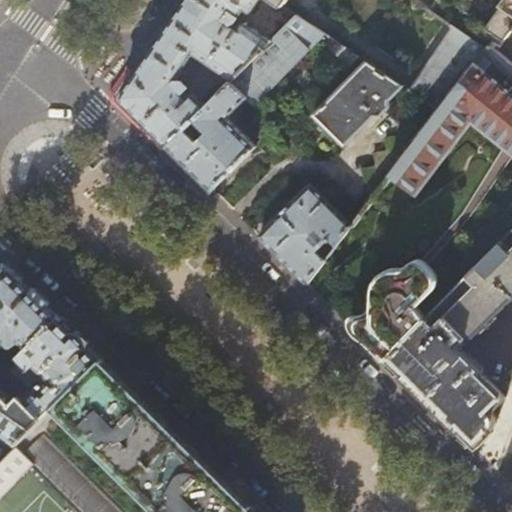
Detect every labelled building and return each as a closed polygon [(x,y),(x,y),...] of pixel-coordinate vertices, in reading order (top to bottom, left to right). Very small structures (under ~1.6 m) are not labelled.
[(252,13),(260,0),(187,0),(170,26),(138,73),(121,98),(169,146),(208,106),(194,92),(191,96),(185,89),(199,68),(207,73),(213,65),(233,80),(274,40),(246,20),(242,22),(240,25),(232,20),(237,19),(240,14),(244,13),(247,9),(252,13)] [(511,0),(503,0),(484,27),(503,41),(511,28),(511,0)] [(297,16),(274,40),(233,80),(224,90),(216,98),(208,106),(169,146),(190,167),(214,190),(257,145),(271,159),(280,151),(263,134),(256,145),(228,117),(248,97),(255,104),(316,41),(345,70),(358,56),(297,16)] [(440,110),(486,49),(455,28),(411,91),(440,110)] [(511,28),(503,41),(499,46),(492,40),(488,46),(511,64),(511,28)] [(511,64),(488,46),(486,49),(440,110),(431,122),(391,176),(415,194),(473,118),(511,149),(511,64)] [(314,115),(345,145),(375,115),(377,117),(381,116),(389,107),(389,103),(387,102),(403,86),(367,62),(314,115)] [(216,98),(224,90),(219,85),(211,93),(216,98)] [(391,176),(431,122),(424,119),(396,124),(398,137),(384,139),(386,153),(373,154),(375,168),(361,170),(365,182),(377,194),(391,176)] [(280,255),(308,283),(353,225),(313,186),(260,236),(280,255)] [(472,338),(511,298),(511,250),(511,252),(502,243),(466,279),(426,319),(386,360),(417,390),(476,449),(485,441),(493,433),(491,431),(495,426),(497,421),(496,415),(494,411),(493,411),(506,397),(455,346),(467,334),(472,338)] [(386,360),(426,319),(417,305),(432,290),(436,284),(435,276),(430,267),(424,260),(415,262),(407,267),(395,269),(384,272),(375,284),(373,313),(369,318),(359,320),(355,324),(356,329),(371,345),(386,360)] [(0,371),(2,374),(7,369),(0,362),(0,350),(7,340),(11,344),(16,344),(21,339),(30,347),(60,316),(47,303),(48,302),(36,291),(35,292),(31,288),(24,280),(23,278),(13,268),(11,268),(7,264),(4,269),(1,269),(0,271),(0,371)] [(61,317),(60,316),(30,347),(21,356),(32,367),(35,364),(48,378),(41,385),(39,383),(26,397),(45,416),(54,408),(103,359),(89,345),(78,335),(79,334),(74,329),(61,316),(61,317)] [(146,402),(103,359),(54,408),(158,511),(249,511),(253,508),(220,474),(146,402)] [(7,369),(2,374),(21,392),(26,387),(21,382),(21,381),(14,374),(13,374),(7,369)] [(0,386),(0,429),(15,440),(15,441),(18,443),(45,416),(26,397),(22,394),(15,401),(0,386)] [(158,511),(54,408),(45,416),(18,443),(0,461),(0,511),(158,511)]
